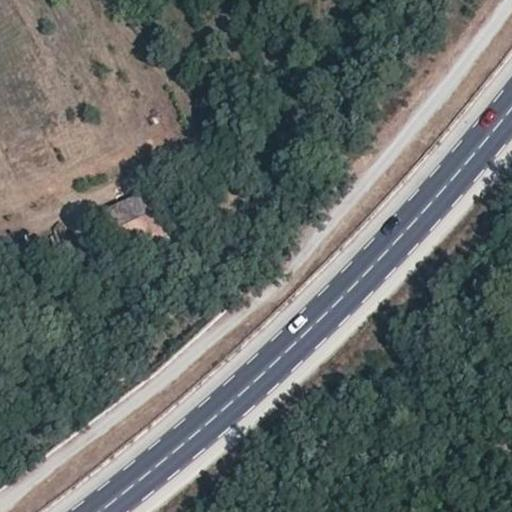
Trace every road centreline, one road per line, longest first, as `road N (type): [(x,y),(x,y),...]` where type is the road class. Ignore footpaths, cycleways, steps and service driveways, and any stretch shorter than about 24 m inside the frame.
road 1 (track): [(511,7),(297,269),(0,508)]
road 2 (primary): [(98,511),(224,411),(428,207),(511,104)]
